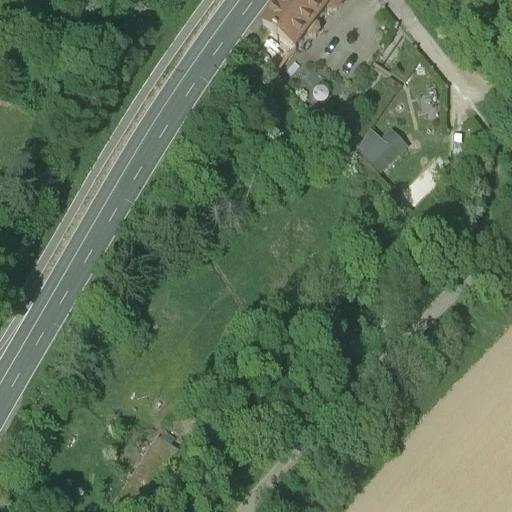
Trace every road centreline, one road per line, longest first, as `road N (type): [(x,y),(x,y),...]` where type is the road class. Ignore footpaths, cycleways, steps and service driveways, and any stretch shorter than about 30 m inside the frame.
road 1 (primary): [(248,0),(163,104),(0,388)]
road 2 (track): [(333,511),(486,322)]
road 3 (track): [(486,93),(499,172),(482,266)]
road 4 (track): [(397,0),(486,93)]
